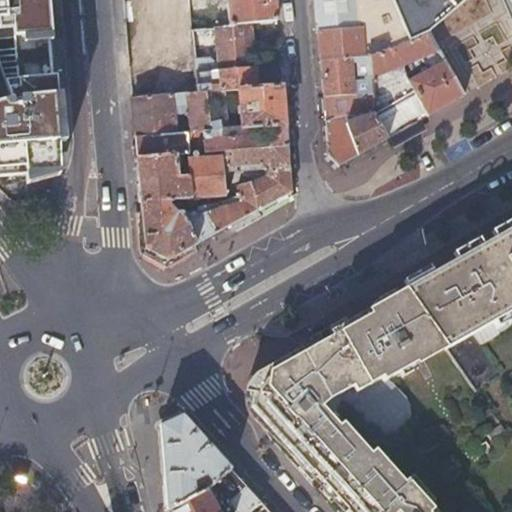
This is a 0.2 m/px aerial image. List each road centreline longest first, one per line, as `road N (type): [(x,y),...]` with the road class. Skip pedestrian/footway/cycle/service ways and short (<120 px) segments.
road 1 (secondary): [(95,0),(114,236),(146,318)]
road 2 (secondary): [(177,359),(337,271),(390,220)]
road 3 (residential): [(320,234),(295,0)]
road 4 (residential): [(301,511),(177,359)]
road 5 (secondary): [(320,234),(146,318)]
road 6 (secondary): [(390,220),(511,149)]
